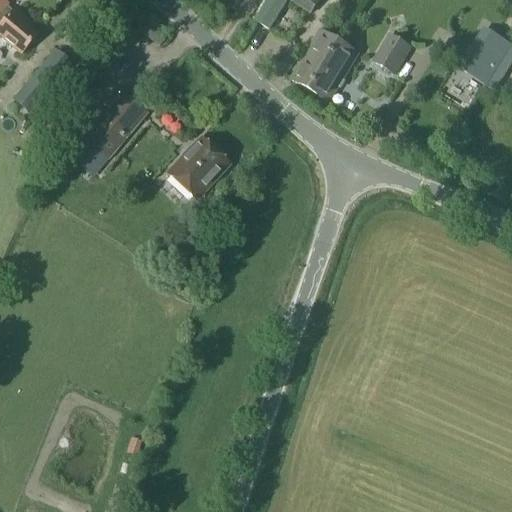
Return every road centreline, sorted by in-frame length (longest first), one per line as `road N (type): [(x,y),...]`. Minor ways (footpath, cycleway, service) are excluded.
road 1 (tertiary): [(234,511),(350,166)]
road 2 (tertiary): [(350,166),(300,131),(160,0)]
road 3 (tertiary): [(350,166),(511,234)]
